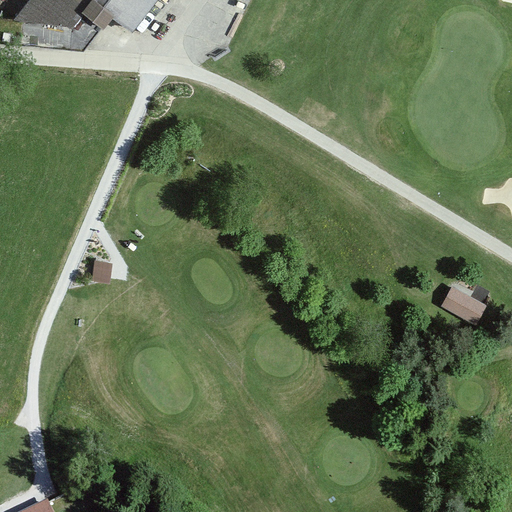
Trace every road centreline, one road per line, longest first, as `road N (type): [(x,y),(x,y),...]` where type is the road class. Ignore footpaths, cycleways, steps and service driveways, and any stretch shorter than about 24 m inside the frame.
road 1 (track): [(154,65),(225,85),(511,255)]
road 2 (residential): [(154,65),(0,53)]
